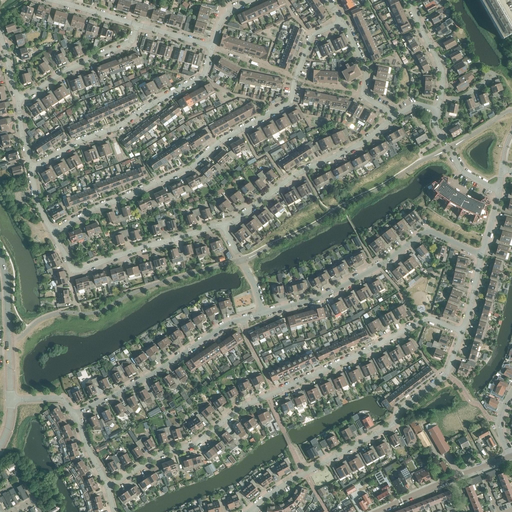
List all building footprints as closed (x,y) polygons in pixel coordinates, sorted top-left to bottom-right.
[(102,0),(103,0),(107,2),(108,3),(108,7),(112,8),(114,0),(102,0)] [(122,11),(125,1),(122,0),(116,0),(115,3),(118,4),(118,6),(117,6),(117,9),(122,11)] [(131,3),(125,1),(122,11),(128,13),(129,9),(129,7),(132,8),(134,1),(131,0),(131,3)] [(272,0),(271,1),(275,10),(280,8),(276,0),(272,0)] [(353,4),(356,1),(355,0),(354,0),(344,6),(345,7),(344,8),(346,11),(354,6),(353,4)] [(427,0),(426,0),(422,2),(428,13),(428,14),(438,8),(439,9),(448,4),(446,0),(443,2),(442,0),(438,0),(433,1),(429,3),(427,0)] [(479,0),(502,40),(511,33),(511,28),(495,0),(479,0)] [(142,6),(143,4),(134,1),(132,8),(135,9),(135,11),(134,15),(139,16),(142,6)] [(275,10),(271,1),(267,2),(265,3),(269,13),(275,10)] [(314,12),(322,7),(319,2),(311,7),(314,12)] [(398,2),(389,7),(391,12),(400,8),(399,5),(398,2)] [(21,9),(22,10),(20,15),(21,15),(21,14),(23,16),(25,16),(27,17),(31,19),(30,21),(35,4),(31,3),(29,7),(27,7),(23,6),(23,7),(21,8),(21,9)] [(260,6),(264,15),(269,13),(265,3),(263,5),(260,6)] [(208,5),(201,4),(201,5),(198,4),(198,5),(201,5),(199,12),(209,15),(210,12),(213,12),(214,9),(216,10),(217,7),(218,7),(208,5)] [(38,10),(38,12),(35,11),(33,18),(36,19),(36,16),(42,18),(45,8),(44,8),(44,6),(40,5),(38,10)] [(148,8),(142,6),(139,16),(145,18),(146,14),(147,12),(150,13),(152,6),(149,5),(148,8)] [(42,18),(47,20),(47,22),(48,22),(50,23),(52,16),(49,15),(49,13),(50,13),(51,9),(46,6),(46,8),(45,8),(42,18)] [(157,21),(160,11),(154,9),(155,7),(152,6),(150,13),(153,14),(152,16),(151,20),(157,21)] [(264,15),(260,6),(257,7),(254,8),(258,18),(264,15)] [(317,16),(325,11),(322,7),(314,12),(317,16)] [(249,11),(253,20),(258,18),(254,8),(252,10),(249,11)] [(353,17),(365,12),(364,10),(360,11),(359,8),(350,12),(351,16),(352,15),(353,17)] [(400,8),(391,12),(394,17),(403,13),(402,11),(400,8)] [(443,13),(441,9),(435,12),(436,15),(430,19),(434,25),(442,20),(439,15),(443,13)] [(165,13),(160,11),(157,21),(162,23),(164,19),(163,19),(164,17),(167,18),(169,11),(166,10),(165,13)] [(62,13),(56,11),(55,15),(55,17),(52,16),(50,23),(51,23),(53,24),(53,21),(59,23),(62,13)] [(177,16),(171,14),(172,12),(169,11),(167,18),(170,19),(169,21),(168,25),(174,26),(177,16)] [(246,12),(243,13),(247,23),(253,20),(249,11),(246,12)] [(325,11),(317,16),(321,22),(319,23),(321,22),(325,21),(325,18),(328,16),(325,11)] [(199,12),(197,19),(210,23),(211,20),(208,19),(209,15),(199,12)] [(365,13),(365,12),(353,17),(354,19),(353,19),(354,22),(363,18),(362,16),(365,13)] [(59,23),(65,25),(63,30),(66,31),(69,21),(66,20),(67,18),(68,15),(62,13),(59,23)] [(242,25),(245,24),(247,23),(243,13),(237,16),(242,25)] [(403,13),(394,17),(396,23),(406,19),(404,16),(403,13)] [(177,16),(174,26),(180,28),(181,24),(181,22),(184,23),(186,16),(177,14),(177,16)] [(66,31),(69,32),(71,27),(76,28),(79,18),(79,16),(74,15),(72,20),(73,20),(72,22),(69,21),(66,31)] [(84,33),(86,26),(83,25),(84,23),(85,18),(81,16),(80,18),(79,18),(76,28),(82,30),(81,32),(84,33)] [(364,21),(363,18),(354,22),(356,26),(357,25),(357,27),(368,22),(367,20),(364,21)] [(438,34),(439,36),(440,35),(441,36),(445,34),(446,35),(451,33),(449,30),(448,30),(446,27),(453,23),(454,23),(451,18),(445,21),(445,22),(442,24),(442,25),(435,29),(438,34)] [(195,26),(205,29),(206,25),(209,26),(210,23),(197,19),(195,26)] [(406,19),(396,23),(399,28),(408,24),(407,22),(406,19)] [(94,21),(90,20),(85,37),(86,35),(90,35),(92,35),(93,36),(96,36),(96,37),(99,28),(95,27),(93,26),(94,21)] [(22,31),(21,28),(16,30),(13,21),(14,23),(5,26),(5,24),(4,24),(8,33),(14,31),(15,34),(22,31)] [(368,28),(367,26),(369,24),(368,22),(357,27),(358,29),(357,29),(359,32),(368,28)] [(109,31),(108,30),(108,25),(104,24),(100,38),(101,36),(106,37),(106,39),(107,40),(110,41),(112,37),(113,36),(113,34),(113,33),(113,32),(109,31)] [(408,24),(399,28),(401,34),(411,29),(408,24)] [(206,34),(204,33),(205,29),(195,26),(193,33),(190,32),(206,37),(206,34)] [(290,29),(289,31),(300,35),(301,33),(302,34),(303,30),(294,27),(293,30),(290,29)] [(369,31),(368,28),(359,32),(360,35),(361,35),(362,37),(373,32),(372,30),(369,31)] [(289,31),(289,33),(291,35),(290,37),(299,41),(300,37),(300,35),(289,31)] [(372,38),(371,36),(373,34),(373,32),(362,37),(363,39),(362,39),(363,42),(372,38)] [(342,34),(339,36),(340,38),(337,39),(341,49),(348,46),(349,49),(342,33),(342,34)] [(405,47),(405,48),(418,40),(416,36),(413,37),(412,36),(410,33),(402,37),(403,39),(405,41),(405,43),(407,47),(405,47)] [(17,43),(18,47),(27,44),(27,41),(26,40),(23,40),(22,34),(24,34),(10,37),(11,41),(16,41),(17,43)] [(456,45),(452,38),(454,37),(453,34),(446,38),(447,40),(442,43),(446,50),(456,45)] [(224,47),(226,47),(229,37),(223,35),(222,39),(221,39),(220,42),(221,42),(219,47),(223,48),(224,47)] [(149,41),(150,39),(147,38),(147,37),(146,38),(143,37),(140,48),(141,49),(143,50),(142,53),(142,54),(143,51),(150,53),(153,42),(149,41)] [(231,50),(234,39),(229,37),(226,47),(228,48),(228,49),(231,50)] [(290,37),(289,40),(286,39),(285,41),(296,45),(297,44),(298,44),(299,41),(290,37)] [(366,47),(377,42),(376,40),(373,41),(372,38),(363,42),(365,45),(366,47)] [(235,50),(237,51),(240,41),(234,39),(231,50),(234,51),(235,50)] [(335,52),(341,49),(337,39),(333,41),(332,39),(329,40),(335,52)] [(83,47),(80,40),(77,42),(79,46),(70,50),(72,49),(75,57),(74,58),(83,54),(80,48),(83,47)] [(335,52),(329,40),(326,42),(327,44),(324,45),(328,55),(329,57),(332,56),(333,53),(335,52)] [(418,40),(405,48),(407,47),(409,50),(411,51),(412,54),(413,56),(420,51),(419,48),(418,47),(421,44),(418,40)] [(157,44),(153,42),(150,53),(149,54),(156,56),(156,55),(157,55),(160,42),(157,41),(157,44)] [(243,53),(246,42),(240,41),(237,51),(239,51),(240,52),(243,53)] [(285,41),(285,43),(287,45),(286,47),(295,51),(297,47),(296,47),(296,45),(285,41)] [(377,42),(366,47),(367,48),(366,49),(368,52),(376,48),(375,46),(379,42),(379,41),(377,42)] [(164,57),(167,46),(163,45),(164,43),(160,42),(157,55),(164,57)] [(247,53),(249,54),(252,44),(246,42),(243,53),(246,54),(247,53)] [(258,46),(252,44),(249,54),(251,55),(251,56),(254,56),(258,46)] [(171,48),(167,46),(164,57),(171,59),(174,46),(171,45),(171,48)] [(322,58),(328,55),(324,45),(320,47),(319,45),(316,46),(316,45),(323,61),(322,58)] [(171,59),(178,61),(181,50),(177,49),(177,47),(174,46),(171,59)] [(260,57),(263,47),(258,46),(254,56),(257,57),(258,57),(260,57)] [(453,50),(455,53),(449,56),(453,63),(462,58),(459,51),(462,50),(460,46),(452,50),(453,50)] [(263,47),(260,57),(262,58),(262,59),(263,59),(266,60),(269,48),(263,47)] [(282,49),(282,51),(293,55),(293,54),(294,54),(295,51),(286,47),(285,50),(282,49)] [(29,48),(15,51),(16,55),(21,55),(22,57),(23,61),(32,58),(31,58),(31,55),(30,54),(28,54),(27,48),(29,48)] [(63,48),(60,49),(62,53),(59,55),(58,52),(57,51),(54,54),(54,57),(53,57),(54,58),(55,57),(59,65),(57,66),(66,62),(63,56),(66,55),(63,48)] [(378,50),(376,48),(368,52),(369,55),(370,55),(371,56),(382,51),(382,50),(378,50)] [(184,52),(181,50),(178,61),(184,63),(188,50),(185,49),(184,52)] [(191,65),(194,54),(191,53),(191,51),(188,50),(184,63),(191,65)] [(371,59),(372,62),(381,58),(380,55),(385,51),(385,50),(382,51),(371,56),(372,58),(371,59)] [(293,55),(282,51),(281,53),(283,55),(283,57),(292,61),(293,58),(292,57),(293,55)] [(413,57),(415,59),(417,59),(420,64),(428,59),(426,55),(423,56),(422,54),(420,51),(413,56),(413,57)] [(139,58),(137,53),(132,55),(135,64),(136,66),(144,63),(142,56),(141,56),(142,57),(139,58)] [(199,53),(198,56),(194,54),(191,65),(198,67),(197,70),(198,70),(199,66),(200,65),(201,63),(200,62),(200,61),(202,62),(204,55),(202,54),(202,53),(202,54),(199,53)] [(135,64),(132,55),(127,57),(131,68),(130,66),(135,64)] [(50,70),(46,65),(49,63),(45,57),(42,59),(44,62),(37,67),(37,68),(38,67),(43,74),(42,75),(50,70)] [(131,68),(127,57),(122,59),(126,70),(131,68)] [(278,59),(277,61),(289,66),(289,64),(290,64),(292,61),(283,57),(282,60),(278,59)] [(221,69),(226,61),(221,58),(219,61),(217,59),(215,61),(216,62),(215,64),(217,66),(216,67),(214,65),(213,68),(220,71),(221,69)] [(126,70),(122,59),(117,61),(121,72),(126,70)] [(428,59),(420,64),(422,68),(421,70),(422,73),(423,74),(431,70),(429,67),(428,65),(431,63),(428,59)] [(121,72),(117,61),(112,62),(116,74),(121,72)] [(221,69),(220,71),(225,74),(230,64),(226,61),(221,69)] [(289,66),(277,61),(276,63),(280,65),(279,68),(288,71),(289,68),(288,68),(289,66)] [(116,74),(112,62),(106,64),(111,76),(116,74)] [(360,75),(355,66),(354,67),(352,64),(355,62),(348,66),(347,64),(346,64),(354,78),(356,77),(360,75)] [(459,75),(467,71),(462,62),(453,67),(455,70),(456,69),(457,71),(456,71),(459,75)] [(111,76),(106,64),(101,66),(105,75),(110,73),(111,76)] [(225,74),(229,77),(231,75),(230,75),(235,66),(230,64),(225,74)] [(354,78),(346,64),(345,65),(345,66),(344,66),(343,65),(340,65),(339,73),(343,73),(348,82),(351,80),(354,78)] [(377,72),(387,74),(389,67),(392,68),(392,67),(375,64),(376,64),(375,67),(378,68),(377,72)] [(105,75),(101,66),(96,68),(101,81),(100,79),(106,77),(105,75)] [(240,69),(235,66),(230,75),(231,75),(235,78),(234,79),(234,80),(240,69)] [(31,82),(29,76),(32,75),(30,68),(27,69),(28,73),(19,76),(20,76),(21,76),(23,84),(22,85),(31,82)] [(92,74),(88,75),(92,85),(99,83),(100,86),(94,70),(94,71),(91,72),(92,74)] [(239,82),(244,84),(247,72),(241,71),(239,84),(239,82)] [(169,81),(165,74),(164,72),(165,74),(159,78),(164,87),(167,85),(169,87),(171,86),(172,87),(172,86),(171,83),(169,81)] [(373,78),(386,81),(387,74),(377,72),(376,76),(374,75),(373,78)] [(472,72),(465,75),(458,79),(461,84),(460,84),(459,84),(457,87),(456,86),(455,87),(456,87),(457,89),(455,91),(457,93),(459,92),(462,90),(463,91),(466,89),(466,88),(469,86),(468,84),(469,82),(474,78),(471,75),(473,74),(472,72)] [(92,85),(88,75),(84,77),(84,74),(81,76),(85,88),(92,85)] [(425,86),(435,87),(435,82),(432,81),(431,79),(432,76),(423,75),(422,77),(423,80),(425,81),(425,86)] [(78,79),(75,80),(78,90),(85,88),(81,76),(77,77),(78,79)] [(161,89),(164,87),(159,78),(153,81),(159,93),(162,91),(161,89)] [(384,88),(386,81),(373,78),(372,82),(375,82),(374,86),(384,88)] [(70,88),(69,88),(71,92),(72,96),(71,93),(78,90),(75,80),(71,82),(70,79),(67,80),(70,88)] [(493,96),(496,95),(498,94),(497,92),(503,90),(503,92),(499,79),(495,80),(495,85),(494,86),(490,87),(493,97),(493,96)] [(156,94),(159,93),(153,81),(146,85),(151,94),(155,92),(156,94)] [(60,85),(61,87),(58,89),(64,98),(70,94),(71,97),(69,93),(71,92),(69,88),(67,90),(62,83),(60,85)] [(215,93),(210,84),(204,87),(209,96),(215,93)] [(147,100),(146,100),(149,98),(148,96),(151,94),(146,85),(140,88),(139,85),(138,86),(140,89),(140,91),(141,92),(142,93),(147,100)] [(386,96),(383,95),(384,88),(374,86),(373,90),(371,89),(370,92),(369,92),(386,96)] [(419,96),(422,97),(431,97),(431,93),(431,92),(434,91),(435,87),(425,86),(424,92),(422,92),(421,95),(422,95),(419,95),(419,96)] [(204,99),(209,96),(204,87),(202,88),(199,90),(204,99)] [(53,89),(50,91),(58,102),(64,98),(58,89),(55,92),(53,89)] [(204,99),(199,90),(196,91),(194,92),(199,102),(204,99)] [(48,93),(49,95),(46,97),(52,106),(58,102),(50,91),(48,93)] [(305,91),(303,100),(302,104),(303,105),(303,103),(308,104),(309,102),(311,92),(305,91)] [(133,104),(135,103),(136,104),(139,102),(135,94),(132,95),(130,92),(129,93),(133,104)] [(194,105),(199,102),(194,92),(192,94),(189,96),(194,105)] [(129,93),(127,94),(127,97),(125,98),(129,107),(132,105),(133,104),(129,93)] [(480,102),(478,103),(480,111),(483,109),(482,105),(490,102),(489,102),(486,94),(487,93),(478,96),(480,102)] [(189,96),(186,97),(183,98),(188,107),(194,105),(189,96)] [(41,97),(38,99),(46,110),(52,106),(46,97),(42,99),(41,97)] [(121,97),(119,98),(124,108),(125,107),(126,108),(129,107),(125,98),(123,99),(121,97)] [(117,101),(115,103),(119,111),(122,110),(122,109),(124,108),(119,98),(117,98),(117,101)] [(183,110),(188,107),(183,98),(178,101),(183,110)] [(480,111),(478,103),(475,104),(473,98),(464,102),(465,101),(468,110),(467,110),(469,110),(470,113),(477,111),(477,112),(480,111)] [(36,101),(37,103),(34,105),(40,114),(46,110),(38,99),(36,101)] [(347,111),(353,114),(359,105),(355,103),(356,101),(354,100),(354,99),(346,113),(346,114),(347,111)] [(109,102),(114,113),(115,112),(116,113),(119,111),(115,103),(114,100),(111,102),(111,101),(109,102)] [(0,115),(2,115),(4,116),(5,115),(6,114),(7,114),(6,110),(6,108),(10,106),(9,102),(0,103),(0,115)] [(108,106),(105,107),(109,116),(112,114),(112,113),(114,113),(109,102),(107,103),(108,106)] [(253,114),(254,115),(257,113),(254,109),(255,108),(254,106),(253,106),(251,102),(245,105),(245,106),(246,106),(251,115),(253,114)] [(172,107),(171,108),(176,115),(180,111),(174,103),(171,105),(172,107)] [(445,117),(448,117),(449,113),(458,115),(458,114),(457,114),(458,105),(460,106),(460,105),(450,104),(449,110),(446,109),(445,117)] [(26,106),(26,107),(31,114),(30,115),(31,117),(33,117),(35,121),(34,118),(40,114),(34,105),(30,107),(29,105),(26,107),(26,106)] [(360,118),(366,107),(363,105),(362,107),(359,105),(353,114),(360,118)] [(95,111),(99,120),(103,119),(102,118),(104,117),(99,106),(97,107),(98,110),(95,111)] [(101,106),(99,106),(104,117),(106,116),(106,117),(109,116),(105,107),(103,108),(101,106)] [(246,118),(248,117),(249,116),(251,115),(246,106),(245,106),(240,109),(246,118)] [(296,110),(292,112),(297,122),(304,118),(305,121),(302,115),(297,106),(297,107),(295,108),(296,110)] [(366,122),(371,112),(368,110),(369,108),(366,107),(360,118),(358,121),(360,122),(362,122),(365,123),(364,124),(365,124),(366,122)] [(168,108),(165,110),(171,118),(176,115),(171,108),(169,109),(168,108)] [(240,121),(242,120),(243,120),(246,118),(240,109),(235,112),(240,121)] [(96,121),(96,122),(99,120),(95,111),(93,113),(91,110),(89,111),(94,122),(96,121)] [(164,113),(162,115),(167,121),(171,118),(165,110),(163,112),(164,113)] [(87,112),(88,115),(85,116),(87,119),(89,125),(90,125),(93,123),(92,122),(94,122),(89,111),(87,112)] [(235,124),(238,123),(238,122),(240,121),(235,112),(230,114),(235,124)] [(291,125),(297,122),(292,112),(289,114),(288,112),(285,114),(291,125)] [(371,128),(372,125),(379,114),(379,113),(379,114),(376,112),(375,114),(371,112),(366,122),(372,125),(371,128)] [(153,117),(151,119),(156,125),(160,122),(161,122),(157,117),(155,114),(152,116),(153,117)] [(224,117),(230,126),(231,125),(232,126),(235,124),(230,114),(224,117)] [(283,117),(280,119),(285,129),(291,125),(285,114),(282,115),(283,117)] [(162,115),(160,116),(159,115),(157,117),(161,122),(160,122),(163,125),(167,121),(162,115)] [(219,120),(225,130),(227,129),(228,128),(230,126),(224,117),(219,120)] [(8,124),(12,122),(11,118),(0,120),(0,124),(1,127),(0,126),(0,131),(0,132),(0,131),(0,132),(9,130),(8,126),(8,124)] [(83,118),(81,119),(86,129),(87,128),(88,129),(91,128),(90,125),(89,125),(87,119),(85,120),(83,118)] [(149,118),(146,121),(152,128),(156,125),(151,119),(150,120),(149,118)] [(84,130),(86,129),(81,119),(79,119),(80,122),(77,124),(81,132),(84,131),(84,130)] [(278,132),(285,129),(280,119),(276,121),(275,119),(272,121),(278,132)] [(214,123),(219,132),(221,131),(222,132),(225,130),(219,120),(214,123)] [(148,132),(152,128),(146,121),(143,123),(144,124),(143,125),(148,132)] [(278,132),(272,121),(269,122),(271,124),(267,126),(272,136),(278,132)] [(459,121),(452,124),(454,127),(448,130),(453,139),(454,138),(453,137),(460,133),(461,134),(461,133),(463,131),(459,125),(461,124),(459,121)] [(71,123),(76,134),(78,133),(78,134),(81,132),(77,124),(75,125),(73,122),(71,123)] [(74,135),(74,134),(76,134),(71,123),(69,124),(70,127),(67,128),(71,137),(74,135)] [(214,123),(209,126),(214,136),(217,134),(217,133),(219,132),(214,123)] [(140,125),(137,127),(144,135),(148,132),(143,125),(141,126),(140,125)] [(57,132),(62,140),(67,137),(63,132),(64,131),(61,126),(55,130),(57,132)] [(211,133),(207,126),(199,131),(200,133),(201,133),(206,141),(211,138),(208,134),(210,132),(211,133)] [(273,138),(272,136),(267,126),(264,128),(262,126),(260,128),(266,139),(268,138),(269,139),(270,140),(273,138)] [(136,131),(134,132),(139,138),(144,135),(137,127),(135,129),(136,131)] [(257,129),(258,131),(254,133),(260,143),(266,139),(260,128),(257,129)] [(343,130),(342,128),(341,128),(343,131),(336,133),(341,143),(344,142),(345,144),(348,143),(349,143),(345,136),(347,135),(348,132),(347,130),(345,129),(343,130)] [(398,141),(401,139),(403,138),(406,137),(406,136),(408,138),(408,137),(407,136),(403,128),(399,130),(398,130),(396,128),(392,130),(398,141),(399,143),(398,141)] [(423,131),(422,129),(419,130),(418,128),(413,131),(414,133),(412,134),(414,137),(415,138),(415,139),(418,145),(428,139),(424,133),(423,132),(423,131)] [(52,135),(57,143),(62,140),(57,132),(55,130),(51,133),(52,135)] [(384,138),(386,142),(388,146),(389,146),(390,145),(392,143),(394,143),(398,142),(399,143),(398,141),(392,130),(388,132),(388,135),(387,137),(384,138)] [(132,132),(129,134),(135,142),(139,138),(134,132),(133,133),(132,132)] [(48,138),(53,146),(57,143),(52,135),(51,133),(46,136),(47,138),(48,138)] [(201,133),(200,133),(196,136),(201,144),(206,141),(201,133)] [(253,146),(260,143),(254,133),(251,135),(250,133),(247,134),(246,134),(253,146),(255,149),(253,146)] [(337,145),(341,143),(336,133),(330,136),(335,148),(338,147),(337,145)] [(1,148),(11,146),(10,142),(10,140),(14,138),(13,134),(0,137),(1,137),(2,143),(0,143),(0,145),(2,148),(1,148)] [(127,137),(126,138),(131,145),(135,142),(129,134),(126,136),(127,137)] [(42,139),(48,149),(53,146),(48,138),(47,138),(46,136),(42,139)] [(184,137),(179,140),(186,150),(190,147),(187,142),(185,139),(183,136),(184,137)] [(187,142),(190,147),(192,150),(197,147),(191,139),(189,136),(185,139),(187,142)] [(201,144),(196,136),(191,139),(197,147),(201,144)] [(332,150),(335,148),(330,136),(323,139),(327,149),(331,147),(332,150)] [(126,148),(131,145),(126,138),(124,140),(123,138),(120,141),(126,148)] [(39,144),(44,152),(48,149),(42,139),(37,142),(39,144)] [(250,149),(246,143),(244,144),(243,143),(240,139),(236,140),(236,142),(241,152),(246,149),(247,151),(250,149)] [(313,146),(316,151),(320,150),(322,155),(322,154),(325,153),(324,151),(327,149),(323,139),(315,143),(314,140),(316,145),(313,146)] [(106,144),(102,146),(106,156),(113,153),(114,156),(108,140),(108,141),(105,142),(106,144)] [(181,153),(186,150),(179,140),(175,143),(176,145),(181,153)] [(234,158),(237,157),(236,155),(241,152),(236,142),(230,145),(232,149),(233,150),(230,152),(234,158)] [(316,151),(313,146),(312,146),(309,142),(302,147),(309,157),(313,153),(316,151)] [(381,144),(379,142),(375,144),(382,157),(382,155),(385,153),(386,151),(389,150),(390,150),(390,151),(391,151),(389,146),(388,146),(386,142),(383,143),(381,144)] [(44,152),(39,144),(33,148),(32,146),(33,148),(34,152),(37,151),(39,155),(44,152)] [(382,157),(375,144),(371,146),(372,149),(371,150),(367,152),(368,153),(372,160),(372,159),(373,159),(376,157),(378,157),(381,155),(382,157)] [(95,146),(99,158),(106,156),(102,146),(99,147),(98,145),(95,146)] [(176,145),(172,148),(177,156),(181,153),(176,145)] [(93,149),(89,151),(92,161),(99,158),(95,146),(92,147),(93,149)] [(302,147),(298,150),(304,159),(309,157),(302,147)] [(172,148),(167,151),(172,159),(177,156),(172,148)] [(0,166),(0,168),(6,166),(14,164),(13,161),(19,160),(16,150),(17,152),(8,154),(8,153),(7,153),(10,162),(0,164),(0,166)] [(81,150),(87,166),(86,163),(92,161),(89,151),(85,152),(84,150),(81,151),(81,150)] [(230,158),(232,160),(234,158),(230,152),(227,155),(226,153),(222,150),(218,152),(219,154),(226,162),(230,158)] [(294,154),(293,153),(299,162),(304,159),(298,150),(297,150),(299,152),(294,154)] [(74,156),(71,158),(76,167),(82,164),(84,166),(76,151),(75,151),(76,152),(73,154),(74,156)] [(168,162),(172,159),(167,151),(163,154),(168,162)] [(163,165),(168,162),(163,154),(162,152),(157,155),(158,157),(163,165)] [(363,155),(361,152),(357,155),(363,166),(364,168),(365,168),(364,166),(367,164),(368,162),(371,161),(373,160),(372,159),(372,160),(368,153),(365,154),(363,155)] [(293,153),(288,156),(295,165),(299,162),(293,153)] [(221,170),(223,168),(222,166),(226,162),(219,154),(218,155),(217,154),(214,158),(217,161),(218,163),(216,165),(221,170)] [(364,168),(363,166),(357,155),(353,157),(354,160),(353,161),(350,163),(353,170),(354,171),(355,170),(358,168),(360,168),(363,166),(364,168)] [(295,165),(288,156),(284,159),(290,168),(295,165)] [(159,168),(163,165),(158,157),(154,160),(153,160),(159,168)] [(71,158),(67,160),(66,158),(63,159),(70,171),(76,167),(71,158)] [(154,160),(152,158),(145,163),(149,170),(149,169),(149,168),(151,166),(154,171),(159,168),(153,160),(154,160)] [(62,163),(58,165),(63,174),(70,171),(63,159),(60,161),(62,163)] [(277,163),(281,170),(280,169),(283,167),(286,171),(290,168),(284,159),(277,163)] [(345,175),(345,177),(346,177),(345,175),(348,173),(349,172),(352,171),(353,170),(350,163),(349,162),(346,164),(344,164),(342,162),(338,164),(345,175)] [(217,171),(219,172),(221,170),(216,165),(214,167),(212,165),(213,165),(210,163),(206,167),(213,174),(217,171)] [(14,164),(6,166),(7,169),(12,168),(14,177),(14,176),(22,173),(23,175),(21,165),(14,167),(14,164)] [(139,164),(137,165),(142,177),(144,176),(144,177),(147,176),(144,167),(141,168),(139,164)] [(344,175),(345,177),(345,175),(338,164),(334,166),(335,169),(334,170),(331,172),(335,179),(334,179),(335,180),(337,179),(339,177),(341,177),(344,175)] [(58,165),(55,167),(53,165),(51,166),(57,178),(63,174),(58,165)] [(140,178),(142,177),(137,165),(136,166),(136,170),(134,171),(137,180),(140,178)] [(49,170),(45,172),(51,181),(57,178),(51,166),(48,168),(49,170)] [(205,175),(202,177),(207,183),(209,187),(213,183),(208,178),(213,174),(206,167),(205,167),(204,166),(200,170),(203,174),(204,173),(205,175)] [(259,173),(264,179),(267,177),(271,182),(278,176),(277,177),(271,170),(274,168),(274,167),(265,174),(262,171),(259,173)] [(129,169),(128,170),(132,181),(133,180),(134,181),(137,180),(134,171),(131,171),(129,169)] [(130,181),(132,181),(128,170),(126,170),(126,173),(123,174),(127,183),(130,182),(130,181)] [(38,173),(38,172),(37,172),(42,180),(41,182),(42,183),(43,183),(46,187),(44,184),(51,181),(45,172),(42,174),(41,171),(38,173)] [(327,186),(326,184),(329,182),(330,181),(333,180),(334,181),(335,182),(336,181),(335,180),(334,179),(335,179),(331,172),(331,171),(327,173),(326,173),(323,171),(319,173),(326,184),(327,186)] [(119,172),(117,173),(121,184),(123,184),(127,183),(123,174),(121,175),(119,172)] [(116,174),(116,177),(113,178),(117,187),(120,186),(120,185),(121,184),(117,173),(116,174)] [(203,185),(207,183),(202,177),(199,179),(199,177),(196,173),(191,175),(192,176),(191,177),(197,186),(202,183),(203,185)] [(259,173),(257,175),(260,179),(252,184),(253,184),(254,184),(259,191),(258,191),(258,192),(266,186),(262,181),(264,179),(259,173)] [(312,181),(316,189),(318,189),(320,186),(322,186),(326,185),(327,186),(326,184),(319,173),(315,175),(316,178),(315,180),(312,181)] [(113,188),(117,187),(113,178),(111,179),(109,176),(107,177),(111,188),(113,187),(113,188)] [(106,181),(103,181),(106,191),(110,189),(109,189),(111,188),(107,177),(105,177),(106,181)] [(192,189),(197,186),(191,177),(186,180),(188,183),(189,184),(186,186),(190,193),(193,191),(192,189)] [(487,217),(487,212),(485,211),(487,205),(489,205),(490,202),(486,200),(486,198),(485,197),(484,197),(485,195),(484,197),(482,196),(480,197),(479,195),(480,197),(481,201),(479,202),(468,197),(457,191),(447,184),(448,178),(444,177),(441,178),(436,184),(435,182),(431,185),(433,188),(431,189),(429,189),(427,187),(429,189),(431,190),(433,192),(431,196),(433,198),(430,203),(434,199),(437,201),(438,199),(444,203),(443,205),(446,207),(443,212),(446,208),(449,209),(451,208),(457,211),(456,213),(459,215),(456,220),(457,220),(459,215),(462,216),(464,215),(470,218),(470,220),(473,221),(471,226),(471,227),(473,221),(477,222),(479,218),(482,219),(484,220),(486,221),(484,220),(482,219),(483,216),(486,216),(486,217),(487,217)] [(305,184),(301,186),(306,195),(307,197),(309,196),(309,195),(308,194),(313,192),(314,194),(306,179),(306,180),(304,182),(305,184)] [(93,185),(94,189),(94,188),(96,194),(100,193),(99,192),(101,192),(97,180),(95,181),(95,184),(93,185)] [(106,191),(103,181),(101,182),(99,180),(97,180),(101,192),(103,191),(103,192),(106,191)] [(186,194),(190,193),(186,186),(183,187),(183,185),(181,181),(176,182),(176,184),(176,185),(180,194),(186,192),(186,194)] [(248,181),(249,183),(245,186),(243,185),(241,185),(239,188),(239,187),(245,195),(248,193),(250,192),(253,195),(257,192),(248,181)] [(173,200),(176,199),(175,197),(180,194),(176,185),(175,185),(174,183),(170,186),(172,191),(172,190),(173,192),(170,193),(173,200)] [(297,186),(294,187),(300,199),(306,195),(301,186),(298,188),(297,186)] [(92,199),(88,187),(86,188),(86,191),(84,192),(87,201),(91,200),(90,199),(92,199)] [(90,187),(88,187),(92,199),(94,198),(94,199),(98,197),(96,194),(94,188),(94,189),(92,189),(90,187)] [(292,191),(289,193),(294,202),(300,199),(294,187),(291,189),(292,191)] [(84,202),(87,201),(84,192),(82,193),(80,190),(78,191),(82,202),(84,202)] [(165,204),(170,201),(173,200),(170,193),(167,195),(166,193),(167,193),(165,190),(159,192),(164,202),(165,204)] [(237,190),(238,191),(234,195),(232,193),(230,194),(228,196),(234,204),(237,201),(238,201),(242,203),(246,201),(237,190)] [(76,195),(74,196),(77,205),(80,204),(80,203),(82,202),(78,191),(76,192),(76,195)] [(155,198),(156,198),(156,200),(153,201),(157,208),(159,206),(158,204),(164,202),(159,192),(154,194),(155,198)] [(294,202),(289,193),(285,195),(284,192),(281,194),(281,193),(289,208),(288,206),(294,202)] [(71,197),(69,193),(67,194),(72,206),(74,205),(74,206),(77,205),(74,196),(71,197)] [(69,207),(72,206),(67,194),(66,195),(66,199),(64,200),(67,209),(70,207),(69,207)] [(224,198),(221,201),(220,202),(219,203),(217,205),(216,205),(222,213),(225,210),(227,209),(231,212),(234,210),(223,196),(224,198)] [(154,209),(157,208),(153,201),(151,202),(150,200),(148,197),(143,199),(147,209),(153,207),(154,209)] [(143,199),(138,202),(139,205),(140,207),(137,208),(140,215),(143,214),(142,212),(147,209),(143,199)] [(55,208),(60,218),(65,215),(64,211),(63,210),(65,208),(62,202),(54,206),(55,208)] [(274,206),(270,203),(267,205),(274,215),(276,217),(276,216),(277,217),(280,215),(280,213),(282,212),(284,210),(285,210),(279,202),(275,205),(274,206)] [(119,216),(123,226),(127,225),(125,221),(129,219),(128,216),(133,215),(133,214),(131,215),(128,206),(130,206),(129,206),(121,209),(123,215),(119,216)] [(265,206),(265,207),(263,209),(264,211),(261,213),(268,222),(274,217),(265,206)] [(55,208),(50,211),(49,209),(46,211),(50,217),(52,215),(53,217),(55,220),(60,218),(55,208)] [(196,210),(198,216),(202,214),(204,220),(213,217),(212,217),(209,209),(210,208),(201,211),(200,208),(196,210)] [(419,223),(422,221),(422,222),(423,221),(417,214),(417,213),(416,212),(415,211),(412,208),(414,210),(408,215),(415,223),(418,221),(419,223)] [(194,217),(198,216),(196,210),(192,211),(193,214),(190,215),(189,213),(188,212),(185,214),(185,217),(184,217),(184,218),(186,217),(189,225),(187,226),(196,223),(194,217)] [(122,226),(123,226),(119,216),(115,218),(113,212),(104,215),(105,215),(108,223),(107,223),(107,224),(112,222),(113,224),(117,224),(121,223),(122,226)] [(257,214),(254,216),(262,226),(268,222),(261,213),(258,216),(257,214)] [(503,217),(506,218),(505,222),(511,224),(511,216),(504,214),(503,214),(504,214),(503,217)] [(412,226),(415,223),(408,215),(402,219),(411,230),(413,228),(412,226)] [(253,220),(250,222),(256,231),(262,226),(254,216),(251,218),(253,220)] [(167,222),(166,219),(162,220),(163,226),(167,225),(169,231),(178,229),(177,229),(174,221),(176,220),(175,220),(167,222)] [(408,232),(411,230),(402,219),(397,224),(403,232),(406,230),(408,232)] [(159,227),(163,226),(162,220),(157,221),(158,225),(149,227),(151,227),(153,235),(152,236),(161,234),(159,227)] [(104,234),(102,227),(99,228),(98,227),(98,226),(96,222),(92,223),(92,225),(91,225),(95,235),(100,233),(101,235),(104,234)] [(250,222),(247,225),(245,223),(243,225),(251,235),(256,231),(250,222)] [(501,225),(500,228),(511,231),(511,224),(505,222),(504,226),(501,225)] [(87,231),(88,232),(85,233),(87,240),(90,239),(89,237),(95,235),(91,225),(90,224),(85,226),(87,231)] [(400,235),(403,232),(397,224),(391,228),(399,238),(402,236),(400,235)] [(243,225),(240,227),(242,229),(238,231),(245,239),(251,235),(243,225)] [(84,241),(87,240),(85,233),(82,235),(81,233),(79,228),(75,229),(75,231),(74,231),(78,241),(83,239),(84,241)] [(397,240),(399,238),(391,228),(385,232),(392,241),(395,238),(397,240)] [(501,236),(511,239),(511,235),(511,231),(500,228),(499,231),(502,232),(501,236)] [(125,230),(127,236),(131,235),(132,241),(141,239),(140,239),(138,231),(139,230),(130,232),(129,229),(125,230)] [(68,240),(70,246),(73,245),(72,243),(78,241),(74,231),(73,230),(68,232),(70,237),(71,239),(68,240)] [(123,237),(127,236),(125,230),(121,231),(117,233),(118,236),(113,237),(114,237),(117,245),(115,246),(124,244),(123,237)] [(245,239),(238,231),(235,233),(234,231),(231,233),(236,240),(236,242),(237,243),(238,243),(241,246),(239,244),(245,239)] [(385,232),(380,237),(388,247),(390,245),(389,243),(392,241),(385,232)] [(358,236),(352,239),(353,243),(355,242),(358,247),(361,246),(358,236)] [(497,239),(496,242),(509,246),(511,239),(501,236),(500,240),(497,239)] [(374,241),(381,250),(384,247),(385,249),(388,247),(380,237),(374,241)] [(215,242),(213,238),(209,239),(213,253),(214,253),(213,251),(218,249),(219,251),(221,251),(224,249),(222,245),(223,244),(223,242),(221,241),(221,240),(217,242),(215,242)] [(377,252),(381,250),(374,241),(368,246),(367,243),(366,243),(377,257),(376,256),(379,254),(377,252)] [(498,246),(497,250),(507,253),(509,246),(496,242),(495,245),(498,246)] [(206,256),(209,255),(206,246),(202,247),(201,247),(198,243),(194,244),(199,261),(199,259),(203,258),(204,256),(206,256)] [(429,254),(428,252),(429,251),(428,252),(422,245),(423,244),(416,250),(420,255),(417,257),(422,263),(424,261),(424,260),(426,257),(429,254)] [(185,253),(182,254),(184,261),(187,260),(186,256),(193,254),(191,245),(183,247),(185,253)] [(434,254),(443,257),(442,261),(445,262),(447,255),(444,254),(446,248),(437,245),(437,246),(438,246),(438,248),(436,254),(434,254)] [(184,261),(182,254),(179,255),(177,248),(169,251),(173,264),(174,264),(177,262),(177,261),(180,261),(180,262),(184,261)] [(352,253),(359,266),(363,264),(362,261),(364,259),(367,258),(363,250),(361,250),(359,253),(357,253),(353,254),(352,253)] [(505,259),(507,253),(497,250),(496,253),(493,253),(492,256),(491,255),(491,256),(508,261),(508,260),(505,259)] [(46,258),(49,263),(58,259),(56,253),(53,255),(51,256),(50,253),(43,256),(44,259),(46,258)] [(355,268),(359,266),(352,253),(354,257),(350,260),(348,258),(345,259),(344,260),(348,268),(351,266),(353,266),(355,268)] [(407,260),(414,269),(419,264),(421,266),(411,253),(411,254),(409,256),(410,258),(407,260)] [(161,266),(162,268),(164,268),(167,267),(165,258),(161,259),(159,259),(157,255),(152,256),(156,268),(156,270),(156,268),(161,266)] [(456,263),(467,265),(467,262),(470,262),(470,259),(471,259),(455,255),(455,256),(458,256),(456,263)] [(490,263),(489,268),(502,271),(502,267),(502,265),(504,263),(504,261),(495,258),(494,262),(494,263),(490,263)] [(48,273),(50,272),(57,270),(56,266),(57,266),(58,266),(61,264),(58,259),(49,263),(51,268),(47,270),(48,273)] [(153,271),(153,270),(155,269),(153,262),(151,263),(151,262),(147,263),(145,263),(143,259),(138,260),(143,277),(143,275),(147,273),(148,272),(150,272),(153,271)] [(348,268),(344,260),(343,261),(340,263),(341,265),(336,267),(341,276),(345,274),(344,271),(345,270),(348,268)] [(400,263),(408,273),(414,269),(407,260),(404,263),(403,261),(400,263)] [(137,277),(140,275),(140,276),(138,266),(134,268),(132,268),(130,263),(125,265),(129,278),(129,276),(134,275),(135,277),(137,277)] [(334,265),(331,267),(330,268),(327,269),(326,270),(330,278),(333,276),(335,276),(337,278),(341,276),(336,267),(334,263),(334,265)] [(399,267),(396,269),(402,277),(408,273),(400,263),(397,265),(399,267)] [(466,269),(467,265),(456,263),(455,270),(468,273),(468,270),(466,269)] [(111,274),(112,276),(109,277),(111,284),(114,283),(119,281),(116,269),(115,269),(115,268),(110,270),(111,274)] [(126,272),(123,273),(123,271),(122,268),(116,269),(119,281),(125,280),(126,283),(129,282),(126,272)] [(502,271),(489,268),(488,272),(491,274),(491,275),(490,279),(499,281),(498,281),(499,280),(499,276),(497,276),(499,271),(502,271)] [(402,277),(396,269),(393,271),(391,269),(389,271),(388,271),(393,277),(396,282),(398,284),(397,282),(402,277)] [(53,274),(55,280),(65,277),(67,276),(65,271),(60,272),(58,273),(57,270),(50,272),(51,275),(53,274)] [(315,273),(322,286),(326,284),(326,281),(327,280),(330,278),(326,270),(324,271),(322,273),(320,273),(316,275),(315,273)] [(467,276),(468,273),(455,270),(453,277),(464,280),(464,276),(467,276)] [(96,286),(102,284),(99,274),(98,274),(97,272),(93,274),(94,279),(94,281),(92,282),(93,289),(97,288),(96,286)] [(111,284),(109,277),(106,278),(105,276),(106,276),(104,272),(99,274),(102,284),(107,283),(109,289),(112,288),(111,284)] [(322,286),(315,273),(317,277),(313,280),(312,278),(308,279),(307,277),(306,279),(311,288),(315,286),(316,286),(318,288),(322,286)] [(82,278),(81,279),(84,289),(90,287),(90,290),(93,289),(92,282),(89,282),(88,281),(89,280),(87,276),(82,277),(82,278)] [(373,283),(378,292),(385,289),(386,291),(378,276),(378,277),(375,279),(377,281),(373,283)] [(54,286),(55,289),(62,288),(61,284),(63,284),(68,283),(67,278),(65,278),(65,277),(55,280),(56,286),(54,286)] [(463,283),(464,280),(453,277),(452,284),(449,284),(465,287),(465,284),(463,283)] [(76,293),(79,293),(79,291),(84,289),(81,279),(76,280),(76,284),(77,284),(77,286),(74,286),(76,293)] [(499,283),(499,281),(490,279),(490,282),(489,284),(486,284),(484,288),(497,292),(498,288),(497,286),(499,283)] [(294,296),(299,295),(295,280),(294,280),(295,282),(291,284),(290,285),(287,285),(285,286),(287,294),(291,293),(293,293),(294,296)] [(295,280),(299,295),(303,293),(303,290),(304,290),(308,289),(306,280),(304,280),(301,282),(299,281),(295,282),(295,280)] [(369,282),(366,284),(372,295),(378,292),(373,283),(370,285),(369,282)] [(284,298),(282,284),(282,286),(276,287),(276,285),(274,284),(271,286),(271,285),(272,295),(276,294),(278,294),(280,299),(284,298)] [(366,299),(372,295),(366,284),(363,286),(364,288),(361,290),(366,299)] [(450,295),(460,298),(461,295),(464,296),(465,293),(466,293),(450,287),(453,288),(450,295)] [(58,292),(58,298),(69,297),(68,291),(65,291),(63,291),(62,288),(55,289),(55,292),(58,292)] [(497,292),(484,288),(483,292),(486,294),(486,296),(485,299),(494,302),(493,301),(494,300),(494,297),(492,296),(494,291),(497,292)] [(356,289),(353,291),(359,302),(366,299),(361,290),(357,291),(356,289)] [(351,295),(348,297),(353,306),(359,302),(353,291),(350,292),(351,295)] [(448,301),(460,306),(461,303),(459,302),(460,298),(450,295),(448,301)] [(353,306),(348,297),(344,298),(343,296),(340,298),(347,309),(353,306)] [(69,303),(69,297),(58,298),(59,304),(57,304),(57,307),(64,306),(64,303),(66,303),(69,303)] [(226,313),(226,309),(227,308),(231,307),(231,305),(232,304),(231,303),(230,302),(229,297),(229,298),(226,298),(224,299),(224,301),(219,303),(218,301),(222,315),(226,313)] [(339,302),(335,303),(340,313),(347,309),(340,298),(338,299),(339,302)] [(479,308),(494,313),(492,312),(493,308),(492,306),(494,303),(494,302),(485,299),(486,300),(485,303),(484,304),(481,304),(479,308)] [(445,308),(455,312),(456,308),(459,309),(460,306),(448,301),(447,303),(445,308)] [(412,316),(411,315),(409,310),(407,311),(406,309),(406,308),(405,306),(404,306),(402,302),(403,305),(397,308),(402,318),(405,316),(407,318),(411,316),(412,316)] [(215,314),(218,312),(214,303),(214,304),(211,305),(210,306),(208,306),(204,307),(203,305),(203,306),(210,322),(214,320),(213,315),(215,314)] [(334,316),(340,313),(335,303),(332,305),(331,303),(328,305),(327,304),(332,312),(331,313),(332,315),(333,315),(335,319),(336,319),(334,316)] [(316,309),(319,320),(325,318),(322,308),(316,309)] [(402,318),(397,308),(391,312),(397,323),(400,322),(399,319),(402,318)] [(447,319),(455,322),(457,318),(457,317),(454,316),(455,312),(445,308),(442,315),(440,314),(448,317),(447,319)] [(481,316),(480,319),(488,322),(489,321),(489,317),(487,317),(489,311),(494,313),(479,308),(478,313),(481,314),(481,316)] [(314,310),(311,311),(313,321),(319,320),(316,309),(314,310)] [(190,314),(199,330),(203,328),(201,323),(203,322),(206,320),(206,319),(206,317),(205,316),(204,316),(201,311),(201,312),(198,313),(197,314),(195,314),(192,316),(190,314)] [(308,323),(313,321),(311,311),(308,312),(305,312),(308,323)] [(302,314),(299,314),(302,324),(308,323),(305,312),(302,314)] [(384,315),(389,325),(393,323),(394,325),(397,323),(391,312),(384,315)] [(296,326),(302,324),(299,314),(296,315),(293,316),(296,326)] [(389,325),(384,315),(378,319),(384,330),(387,329),(386,326),(389,325)] [(293,316),(287,317),(290,328),(296,326),(293,316)] [(277,321),(281,330),(287,328),(282,318),(279,320),(277,321)] [(184,322),(180,324),(187,338),(191,335),(190,331),(191,330),(194,328),(190,319),(189,319),(190,320),(187,321),(186,322),(184,322)] [(384,330),(378,319),(372,322),(377,331),(380,330),(381,332),(384,330)] [(487,326),(488,324),(488,322),(480,319),(479,323),(478,324),(475,324),(473,329),(486,332),(487,328),(487,326)] [(276,333),(281,330),(277,321),(271,324),(276,333)] [(375,336),(373,333),(377,331),(372,322),(365,326),(364,323),(365,326),(372,338),(372,337),(375,336)] [(266,326),(270,335),(276,333),(271,324),(266,326)] [(265,338),(270,335),(266,326),(261,329),(265,338)] [(179,343),(178,339),(179,338),(182,335),(177,327),(177,328),(174,329),(173,330),(174,332),(169,335),(168,334),(176,346),(179,343)] [(259,340),(265,338),(261,329),(255,331),(259,340)] [(362,332),(360,333),(363,341),(369,338),(364,329),(361,331),(362,332)] [(484,336),(486,332),(473,329),(472,333),(475,335),(475,336),(474,340),(482,342),(483,341),(483,338),(484,336)] [(253,343),(259,340),(255,331),(253,332),(252,332),(249,333),(253,343)] [(237,332),(232,335),(238,344),(243,341),(237,332)] [(357,332),(354,334),(359,343),(363,341),(360,333),(358,334),(357,332)] [(352,337),(350,338),(354,345),(359,343),(354,334),(351,335),(352,337)] [(164,354),(168,351),(166,347),(167,345),(171,343),(165,335),(166,336),(163,337),(162,338),(160,339),(156,341),(155,339),(154,339),(164,354)] [(233,348),(238,344),(232,335),(230,337),(227,339),(233,348)] [(439,339),(438,342),(434,341),(433,344),(440,347),(441,344),(447,346),(450,339),(441,335),(438,335),(436,337),(437,339),(439,339)] [(354,345),(350,338),(348,339),(348,337),(345,338),(349,347),(354,345)] [(409,342),(406,344),(411,353),(417,350),(419,352),(411,337),(410,337),(411,338),(408,340),(409,342)] [(342,341),(340,342),(344,350),(349,347),(345,338),(342,340),(342,341)] [(228,351),(233,348),(227,339),(225,341),(222,342),(228,351)] [(469,344),(468,349),(477,352),(479,346),(481,346),(482,344),(482,342),(474,340),(473,343),(472,344),(469,344)] [(338,341),(335,343),(339,352),(344,350),(340,342),(339,343),(338,341)] [(220,344),(218,346),(222,352),(221,352),(223,354),(228,351),(222,342),(220,344)] [(148,346),(144,348),(143,346),(143,347),(153,361),(156,359),(155,354),(156,353),(159,351),(154,343),(151,345),(150,346),(148,346)] [(217,355),(221,352),(222,352),(218,346),(216,343),(213,345),(211,346),(217,355)] [(332,346),(331,347),(334,354),(339,352),(335,343),(332,344),(332,346)] [(411,353),(406,344),(402,346),(401,344),(398,345),(404,357),(411,353)] [(439,349),(440,347),(433,344),(431,347),(433,348),(432,351),(434,352),(433,356),(442,359),(445,352),(439,349)] [(397,349),(393,351),(398,360),(404,357),(398,345),(395,347),(397,349)] [(212,358),(217,355),(211,346),(209,348),(206,350),(212,358)] [(328,346),(325,347),(329,356),(334,354),(331,347),(329,347),(328,346)] [(323,350),(321,351),(324,358),(329,356),(325,347),(322,349),(323,350)] [(477,352),(468,349),(466,353),(469,355),(469,356),(468,360),(476,362),(477,361),(477,358),(476,357),(477,352)] [(207,362),(212,358),(206,350),(203,352),(201,353),(207,362)] [(319,361),(324,358),(321,351),(319,352),(318,350),(315,352),(319,361)] [(147,358),(148,358),(149,357),(147,353),(145,354),(142,351),(139,352),(138,354),(139,356),(137,358),(136,356),(134,356),(133,357),(136,362),(141,369),(145,367),(143,362),(144,361),(148,359),(147,358)] [(392,364),(398,360),(393,351),(390,353),(388,351),(386,352),(392,364)] [(311,364),(313,363),(314,363),(317,362),(312,352),(307,355),(311,364)] [(384,356),(380,358),(386,367),(392,364),(386,352),(383,354),(384,356)] [(202,365),(207,362),(201,353),(199,355),(196,357),(202,365)] [(307,355),(301,358),(306,367),(311,364),(307,355)] [(197,369),(202,365),(196,357),(193,358),(191,360),(197,369)] [(376,357),(373,359),(373,358),(372,358),(381,373),(379,370),(386,367),(380,358),(377,360),(376,357)] [(300,369),(306,367),(301,358),(296,360),(300,369)] [(366,365),(370,375),(377,372),(378,375),(371,359),(371,360),(368,361),(370,364),(366,365)] [(191,372),(197,369),(191,360),(185,363),(191,372)] [(296,360),(290,363),(295,372),(300,369),(296,360)] [(474,368),(475,364),(475,363),(468,361),(467,365),(461,362),(458,370),(467,373),(470,366),(474,368)] [(137,372),(135,372),(131,365),(132,364),(130,365),(128,362),(122,363),(122,364),(119,366),(123,373),(125,371),(128,377),(135,373),(137,372)] [(290,363),(285,365),(289,374),(295,372),(290,363)] [(511,378),(511,367),(509,366),(509,364),(505,365),(504,368),(502,368),(500,371),(499,372),(511,378)] [(289,374),(285,365),(279,368),(284,377),(289,374)] [(370,375),(366,365),(362,367),(361,365),(358,366),(364,378),(370,375)] [(120,374),(123,373),(119,366),(116,367),(114,367),(111,372),(112,375),(110,376),(112,376),(116,383),(115,384),(123,380),(120,374)] [(178,376),(175,378),(179,384),(182,382),(180,379),(187,374),(187,373),(186,374),(181,367),(182,366),(174,371),(178,376)] [(353,371),(357,381),(364,378),(358,366),(355,367),(356,370),(353,371)] [(431,375),(431,376),(434,374),(428,366),(426,368),(424,366),(422,367),(429,376),(431,375)] [(422,371),(420,373),(426,380),(428,378),(429,376),(422,367),(421,368),(422,371)] [(279,368),(274,370),(278,380),(284,377),(279,368)] [(276,381),(276,380),(278,380),(274,370),(268,373),(273,383),(276,381)] [(357,381),(353,371),(349,373),(348,371),(345,372),(345,371),(352,387),(352,386),(351,384),(357,381)] [(341,376),(337,378),(342,388),(348,385),(350,388),(350,387),(349,385),(343,372),(342,372),(343,373),(340,374),(341,376)] [(260,373),(257,374),(256,375),(254,375),(250,376),(249,374),(256,391),(260,389),(259,384),(260,383),(264,381),(260,373)] [(423,383),(426,380),(420,373),(418,374),(415,373),(414,374),(421,383),(422,382),(423,383)] [(179,384),(175,378),(173,380),(169,374),(161,380),(163,379),(168,386),(166,387),(167,388),(168,386),(170,389),(176,388),(177,386),(179,384)] [(413,378),(411,379),(417,387),(420,385),(419,384),(421,383),(414,374),(412,375),(413,378)] [(107,378),(99,382),(97,377),(94,379),(97,386),(100,384),(102,390),(111,386),(110,387),(106,379),(107,378)] [(337,378),(334,380),(333,377),(330,379),(335,391),(342,388),(337,378)] [(493,383),(493,384),(492,384),(505,390),(508,385),(509,385),(509,386),(510,382),(499,377),(497,380),(496,380),(493,384),(493,383)] [(243,397),(247,395),(246,390),(247,389),(251,387),(247,378),(247,379),(244,380),(243,381),(241,381),(237,382),(236,380),(243,397)] [(97,393),(94,387),(97,386),(94,379),(91,380),(89,380),(85,384),(86,387),(84,388),(84,389),(86,388),(89,396),(88,397),(97,393)] [(328,382),(324,384),(329,394),(330,393),(332,395),(336,394),(335,391),(330,379),(327,380),(328,382)] [(414,388),(414,389),(417,387),(411,379),(409,381),(407,379),(405,380),(412,390),(414,388)] [(405,384),(403,386),(409,394),(411,391),(412,390),(405,380),(404,382),(405,384)] [(154,391),(151,393),(155,399),(158,398),(160,398),(163,393),(162,390),(164,389),(162,390),(158,382),(159,381),(151,386),(154,391)] [(320,383),(317,385),(322,397),(329,394),(324,384),(321,385),(320,383)] [(492,385),(491,389),(492,390),(490,393),(502,399),(504,396),(503,396),(503,395),(505,390),(492,384),(493,384),(492,385)] [(315,388),(311,390),(316,400),(322,397),(317,385),(314,386),(315,388)] [(239,394),(234,386),(231,387),(230,388),(230,390),(225,393),(224,391),(231,404),(235,402),(234,397),(235,396),(239,394)] [(398,386),(397,387),(404,396),(405,395),(406,396),(409,394),(403,386),(401,388),(398,386)] [(85,398),(83,399),(80,391),(81,390),(79,390),(78,387),(71,390),(67,391),(71,398),(73,397),(76,403),(83,399),(85,399),(85,398)] [(402,397),(404,396),(397,387),(395,388),(396,391),(394,393),(400,400),(403,398),(402,397)] [(146,389),(139,393),(137,393),(137,394),(139,393),(143,401),(142,401),(142,402),(144,401),(146,403),(152,403),(152,401),(155,399),(151,393),(149,394),(146,389)] [(309,403),(316,400),(311,390),(308,391),(307,389),(304,390),(303,390),(310,405),(309,403)] [(297,398),(294,400),(298,408),(301,407),(302,406),(301,404),(307,401),(307,403),(308,403),(302,390),(298,392),(299,397),(297,398)] [(394,393),(392,394),(390,392),(388,393),(388,394),(396,404),(396,403),(395,403),(397,402),(400,400),(394,393)] [(221,394),(221,395),(218,396),(217,397),(218,399),(213,403),(212,401),(220,413),(224,410),(222,406),(223,405),(226,403),(221,394)] [(392,405),(393,406),(396,404),(388,394),(384,397),(385,399),(382,402),(381,403),(383,407),(385,406),(388,410),(392,407),(391,406),(392,405)] [(139,403),(138,404),(133,396),(135,395),(134,395),(126,400),(129,405),(127,407),(130,413),(133,412),(135,412),(139,407),(137,404),(139,403)] [(280,405),(284,414),(285,414),(284,414),(288,413),(289,412),(291,412),(295,410),(296,413),(296,412),(288,396),(284,398),(285,403),(284,404),(280,405)] [(497,408),(496,408),(499,402),(486,396),(486,397),(485,402),(486,402),(484,406),(488,411),(492,413),(493,410),(496,411),(498,408),(497,408)] [(130,413),(127,407),(124,408),(121,403),(113,407),(113,408),(114,407),(118,415),(117,415),(117,416),(118,415),(121,417),(124,416),(124,415),(123,413),(125,411),(127,415),(130,413)] [(209,422),(212,419),(210,415),(211,413),(215,411),(209,403),(208,403),(209,404),(206,405),(205,407),(203,407),(200,409),(198,408),(202,413),(204,416),(209,422)] [(43,413),(41,414),(41,415),(43,413),(45,416),(46,416),(49,420),(47,422),(61,412),(58,407),(55,409),(53,410),(51,408),(43,413)] [(109,426),(113,422),(112,418),(114,418),(113,417),(112,418),(108,410),(110,409),(101,413),(104,419),(101,420),(104,427),(108,435),(111,433),(109,428),(109,426)] [(268,411),(264,413),(263,413),(260,409),(256,411),(263,427),(262,425),(266,423),(267,421),(269,421),(272,419),(272,420),(268,411)] [(61,412),(47,422),(49,421),(51,424),(51,426),(53,428),(51,429),(62,423),(60,420),(61,419),(61,420),(64,417),(61,412)] [(199,415),(198,413),(196,415),(197,417),(192,420),(198,429),(199,429),(200,430),(203,427),(201,423),(200,421),(202,419),(201,418),(199,415)] [(101,420),(98,421),(95,416),(87,420),(88,419),(92,427),(91,428),(93,427),(94,430),(100,430),(101,428),(104,427),(101,420)] [(244,417),(241,420),(250,433),(253,430),(254,428),(256,428),(258,425),(258,426),(253,418),(249,420),(248,420),(244,417)] [(361,419),(355,422),(359,429),(364,426),(366,429),(373,425),(369,417),(362,421),(361,419)] [(187,430),(190,428),(191,429),(191,430),(193,433),(198,429),(192,420),(187,424),(186,422),(183,424),(187,430)] [(425,426),(441,455),(450,450),(434,421),(425,426)] [(241,433),(245,430),(244,430),(239,423),(240,422),(232,427),(236,432),(233,434),(238,441),(240,439),(240,438),(242,435),(241,433)] [(54,431),(55,431),(57,436),(55,437),(71,430),(68,424),(65,426),(63,427),(62,423),(51,429),(51,430),(53,428),(54,431)] [(352,433),(357,430),(354,424),(348,427),(349,428),(340,432),(345,440),(353,436),(352,433)] [(417,435),(423,431),(419,424),(416,426),(413,428),(417,435)] [(172,434),(174,440),(181,438),(183,437),(181,437),(179,429),(180,428),(171,431),(170,426),(167,427),(169,435),(172,434)] [(166,435),(169,435),(167,427),(164,428),(165,433),(156,435),(158,435),(160,443),(159,444),(168,442),(166,435)] [(403,430),(404,434),(405,435),(404,436),(402,437),(401,437),(405,445),(407,447),(407,446),(409,445),(408,443),(412,442),(414,443),(416,440),(414,436),(415,436),(413,434),(412,432),(411,432),(410,428),(408,428),(404,429),(403,430)] [(487,444),(488,444),(490,448),(496,445),(491,437),(489,439),(487,435),(488,434),(489,435),(490,435),(487,429),(477,434),(480,439),(483,437),(487,444)] [(55,437),(57,436),(59,440),(59,441),(60,444),(58,445),(70,441),(68,438),(70,437),(74,435),(73,430),(71,431),(71,430),(55,437)] [(240,444),(238,441),(233,434),(231,436),(227,431),(219,437),(220,437),(226,443),(225,444),(225,445),(227,443),(229,446),(235,444),(237,446),(240,444)] [(424,448),(430,445),(423,431),(417,435),(424,448)] [(401,447),(405,445),(401,436),(398,438),(395,434),(389,437),(394,446),(399,443),(401,447)] [(326,439),(319,443),(323,449),(329,445),(330,448),(339,443),(334,435),(326,440),(326,439)] [(150,439),(151,438),(149,439),(147,436),(141,437),(141,439),(138,441),(142,447),(145,446),(148,451),(156,446),(156,445),(155,446),(150,439)] [(467,447),(470,446),(465,437),(458,440),(463,449),(467,447)] [(385,454),(386,454),(388,456),(392,454),(391,451),(384,438),(384,439),(385,440),(382,441),(383,443),(380,445),(385,454)] [(70,441),(58,445),(60,445),(61,448),(62,448),(63,452),(61,453),(77,449),(76,443),(72,444),(70,444),(70,441)] [(135,459),(143,454),(140,449),(142,447),(138,441),(135,443),(138,447),(130,452),(131,451),(136,458),(135,459)] [(216,444),(213,442),(210,445),(219,457),(216,453),(220,450),(222,451),(225,450),(226,448),(220,442),(217,444),(216,444)] [(481,455),(487,453),(485,447),(482,449),(480,442),(477,443),(481,455)] [(320,450),(317,443),(312,446),(313,447),(306,451),(310,459),(318,455),(316,452),(320,450)] [(219,457),(210,445),(206,448),(207,451),(206,452),(204,455),(209,462),(211,461),(213,458),(214,458),(218,456),(219,457)] [(375,445),(372,446),(378,458),(385,454),(380,445),(376,447),(375,445)] [(378,458),(372,446),(369,448),(370,450),(367,452),(372,461),(378,458)] [(65,462),(63,462),(74,459),(74,456),(75,455),(76,456),(79,454),(77,449),(61,453),(63,453),(65,457),(64,458),(65,462)] [(469,454),(463,457),(467,465),(474,461),(470,453),(473,452),(472,449),(467,451),(469,454)] [(118,452),(117,454),(114,455),(118,462),(121,460),(124,466),(132,461),(131,462),(126,454),(128,453),(126,454),(124,451),(118,452)] [(431,451),(426,453),(430,461),(434,459),(431,451)] [(367,467),(366,465),(372,461),(367,452),(364,454),(362,452),(360,453),(359,453),(367,468),(367,467)] [(366,468),(364,466),(358,453),(357,453),(358,454),(355,456),(356,458),(353,460),(358,469),(364,466),(366,468)] [(195,454),(190,455),(195,470),(194,468),(198,467),(200,465),(203,465),(204,464),(202,456),(198,457),(197,457),(195,454)] [(111,473),(110,473),(118,469),(115,463),(118,462),(114,455),(112,457),(110,456),(106,461),(107,464),(105,465),(106,465),(107,465),(111,473)] [(186,456),(186,460),(185,461),(181,462),(184,470),(186,470),(188,469),(190,469),(194,468),(195,470),(190,455),(186,456)] [(285,462),(279,464),(285,474),(290,471),(288,468),(287,466),(290,465),(286,458),(283,460),(285,462)] [(177,470),(177,472),(180,471),(178,464),(175,465),(174,463),(173,460),(167,462),(171,472),(177,470)] [(348,460),(345,461),(352,473),(358,469),(353,460),(349,462),(348,460)] [(71,475),(85,466),(82,461),(79,462),(79,463),(77,464),(75,461),(65,468),(67,467),(69,470),(70,470),(73,474),(71,475)] [(167,462),(166,461),(161,463),(163,468),(164,469),(161,470),(164,477),(166,476),(168,477),(172,475),(171,472),(167,462)] [(344,465),(340,467),(345,476),(352,473),(345,461),(342,463),(344,465)] [(445,466),(445,465),(443,461),(435,465),(440,474),(444,472),(445,472),(447,471),(448,470),(446,466),(445,466)] [(279,477),(285,474),(279,464),(274,467),(273,465),(270,467),(274,473),(277,472),(278,473),(277,474),(279,477)] [(85,466),(71,475),(73,474),(76,478),(75,479),(77,482),(75,483),(86,477),(84,474),(85,473),(86,473),(89,470),(87,465),(85,466)] [(424,468),(419,470),(425,481),(430,478),(427,473),(430,472),(427,466),(424,467),(424,468)] [(339,480),(345,476),(340,467),(337,469),(335,467),(333,468),(332,467),(339,480)] [(406,483),(405,480),(411,477),(406,467),(400,471),(401,473),(395,476),(397,479),(392,482),(399,494),(406,490),(404,485),(404,484),(406,483)] [(267,472),(262,475),(269,484),(273,480),(272,477),(271,477),(270,476),(273,474),(268,468),(266,470),(267,472)] [(1,472),(5,481),(9,479),(4,470),(1,472)] [(419,484),(425,481),(419,470),(414,473),(414,472),(411,474),(414,480),(417,479),(419,484)] [(151,475),(149,473),(145,475),(150,484),(153,488),(152,486),(155,484),(157,482),(159,481),(161,480),(156,472),(153,474),(151,475)] [(384,496),(385,497),(389,494),(386,490),(389,488),(389,487),(384,479),(380,472),(374,475),(380,485),(379,486),(381,489),(374,493),(379,500),(383,498),(383,497),(384,496)] [(501,474),(498,475),(500,481),(507,478),(504,472),(501,474)] [(143,491),(145,491),(147,488),(146,487),(150,484),(153,488),(150,484),(145,475),(141,478),(142,481),(141,482),(138,484),(143,491)] [(264,488),(269,486),(268,484),(269,484),(262,475),(258,479),(256,477),(254,479),(258,484),(261,483),(262,484),(261,484),(264,488)] [(87,480),(86,477),(75,483),(77,482),(78,485),(79,485),(81,489),(79,490),(95,483),(92,478),(89,479),(87,480)] [(509,483),(507,478),(500,481),(502,486),(509,483)] [(251,484),(247,487),(254,496),(258,492),(256,489),(254,487),(257,485),(252,480),(250,482),(251,484)] [(79,490),(81,489),(83,494),(83,495),(84,498),(82,498),(93,494),(92,491),(94,490),(97,489),(95,483),(79,490)] [(504,492),(511,489),(509,483),(502,486),(500,487),(501,489),(503,488),(504,492)] [(20,485),(16,488),(23,501),(28,498),(20,485)] [(125,488),(133,501),(132,499),(135,497),(137,495),(140,494),(141,493),(136,485),(133,488),(131,488),(129,486),(125,488)] [(348,495),(356,490),(353,485),(345,490),(348,495)] [(468,487),(465,488),(467,493),(474,491),(472,485),(471,485),(468,487)] [(247,496),(246,497),(250,500),(254,498),(253,496),(254,496),(247,487),(242,491),(241,489),(238,491),(242,498),(245,495),(247,496)] [(296,489),(295,492),(304,496),(306,497),(307,495),(308,494),(305,493),(306,490),(303,489),(301,488),(297,487),(297,489),(296,489)] [(321,496),(326,493),(322,487),(317,490),(321,496)] [(17,492),(14,494),(16,493),(13,488),(11,489),(9,491),(11,495),(16,504),(18,503),(15,497),(18,495),(17,492)] [(133,501),(125,488),(121,491),(122,494),(121,495),(118,497),(123,505),(125,504),(127,502),(129,501),(132,499),(133,501)] [(238,499),(242,498),(238,491),(235,493),(236,495),(231,497),(235,507),(236,508),(241,506),(239,501),(238,499)] [(444,493),(446,500),(447,502),(449,501),(448,499),(452,498),(449,491),(444,493)] [(476,496),(474,491),(467,493),(470,499),(476,496)] [(9,492),(3,495),(10,508),(16,505),(9,492)] [(305,500),(306,499),(306,497),(304,496),(295,492),(294,494),(293,496),(292,495),(292,496),(300,502),(303,498),(305,500)] [(443,501),(446,500),(444,493),(438,495),(441,502),(441,504),(444,503),(443,501)] [(85,507),(101,502),(100,496),(96,497),(94,498),(93,494),(82,498),(82,499),(84,498),(85,501),(86,501),(87,506),(85,506),(85,507)] [(360,502),(358,503),(362,511),(368,508),(366,505),(372,502),(367,494),(361,497),(358,499),(360,502)] [(437,503),(441,502),(438,495),(433,497),(435,504),(436,506),(438,505),(437,503)] [(297,507),(300,502),(292,496),(293,496),(292,497),(291,497),(290,499),(297,507)] [(477,499),(476,496),(470,499),(472,504),(478,502),(480,501),(480,499),(477,499)] [(234,507),(235,507),(231,497),(225,499),(225,497),(222,498),(224,505),(227,504),(228,506),(230,510),(235,509),(234,507)] [(433,507),(432,505),(435,504),(433,497),(427,500),(430,506),(430,508),(433,507)] [(218,502),(212,503),(214,511),(220,511),(220,508),(219,506),(222,506),(220,499),(217,499),(218,502)] [(286,502),(291,510),(297,507),(290,499),(288,501),(287,502),(286,502)] [(351,511),(354,510),(349,500),(343,504),(345,507),(342,508),(344,511),(351,511)] [(426,507),(430,506),(427,500),(421,502),(424,508),(425,511),(427,510),(426,507)] [(88,511),(87,511),(98,511),(98,509),(100,509),(103,508),(101,502),(85,507),(87,506),(89,511),(88,511)] [(288,511),(291,510),(286,502),(285,502),(286,503),(284,504),(284,503),(282,505),(284,511),(288,511)] [(416,504),(419,511),(424,508),(421,502),(416,504)] [(482,504),(480,505),(478,502),(472,504),(474,510),(481,507),(483,506),(482,504)] [(208,511),(214,511),(212,503),(207,505),(206,503),(203,503),(205,510),(208,510),(208,511)]
